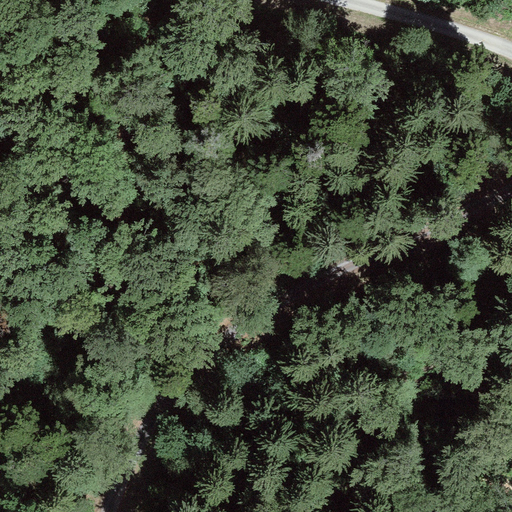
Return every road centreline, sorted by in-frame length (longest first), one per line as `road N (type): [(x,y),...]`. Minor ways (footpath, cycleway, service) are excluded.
road 1 (track): [(511,182),(248,316),(132,463),(117,511)]
road 2 (track): [(337,0),(511,50)]
